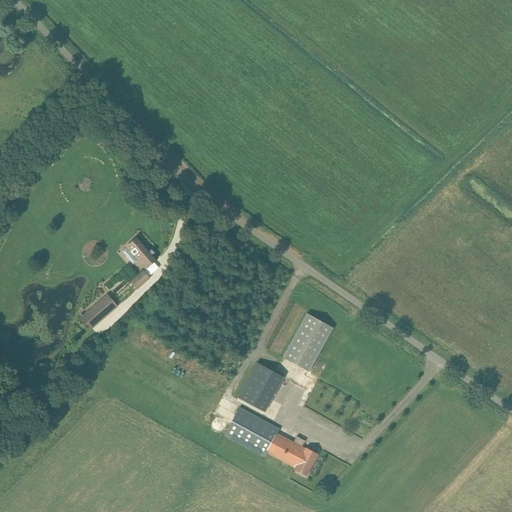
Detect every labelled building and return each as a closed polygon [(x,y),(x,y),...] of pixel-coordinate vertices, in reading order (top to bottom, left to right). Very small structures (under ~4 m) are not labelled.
[(138,236),(131,243),(127,246),(147,269),(158,259),(138,236)] [(137,289),(149,278),(142,269),(130,281),(137,289)] [(107,294),(81,317),(92,329),(118,307),(107,294)] [(309,372),(333,328),(307,313),(283,357),(309,372)] [(257,362),(238,397),(265,412),(284,377),(257,362)] [(324,419),(347,377),(326,365),(303,407),(324,419)] [(44,392),(38,395),(45,407),(51,403),(44,392)] [(350,412),(338,406),(329,422),(341,428),(350,412)] [(305,441),(297,436),(293,442),(277,433),(279,429),(239,407),(224,435),(264,457),(266,452),(295,468),(293,470),(306,476),(318,454),(306,447),(305,448),(302,447),(305,441)]
